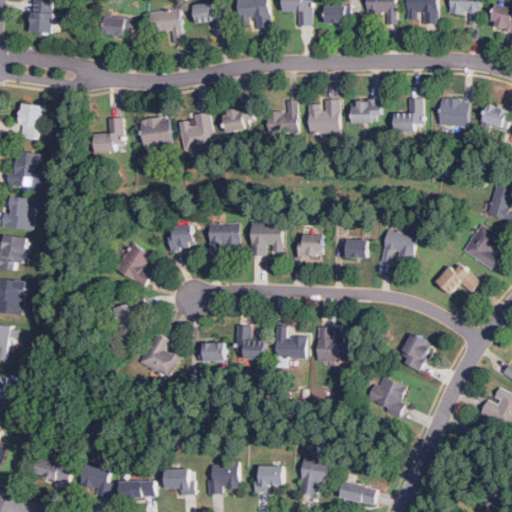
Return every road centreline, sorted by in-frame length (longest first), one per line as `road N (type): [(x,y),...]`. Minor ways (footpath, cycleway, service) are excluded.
road 1 (residential): [(0,65),(141,81),(306,62),(449,60),(511,69)]
road 2 (residential): [(483,341),(422,304),(382,294),(232,289),(195,297)]
road 3 (residential): [(511,305),(464,373),(400,511)]
